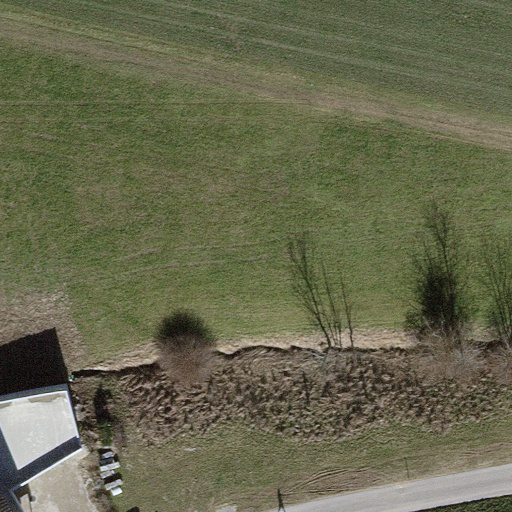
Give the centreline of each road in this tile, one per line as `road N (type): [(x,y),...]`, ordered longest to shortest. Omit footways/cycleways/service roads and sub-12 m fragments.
road 1 (track): [(0,28),(511,131)]
road 2 (unclassified): [(511,483),(381,511)]
